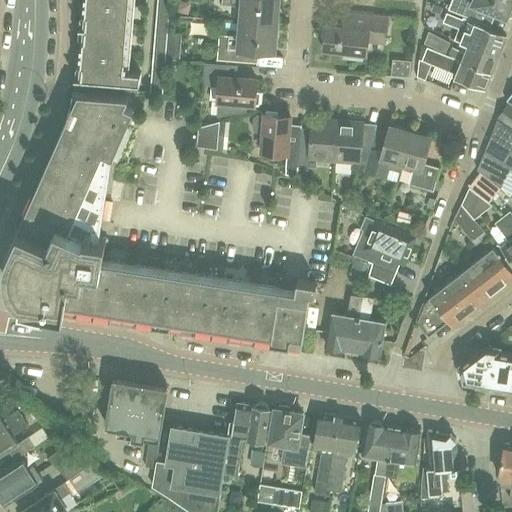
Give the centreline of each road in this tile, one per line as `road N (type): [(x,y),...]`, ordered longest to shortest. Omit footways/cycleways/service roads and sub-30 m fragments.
road 1 (unclassified): [(388,402),(27,337)]
road 2 (residential): [(388,402),(479,130)]
road 3 (residential): [(479,130),(409,98),(295,89),(302,0)]
road 4 (secondary): [(2,166),(21,100),(31,0)]
road 5 (residential): [(432,410),(453,346),(511,298)]
